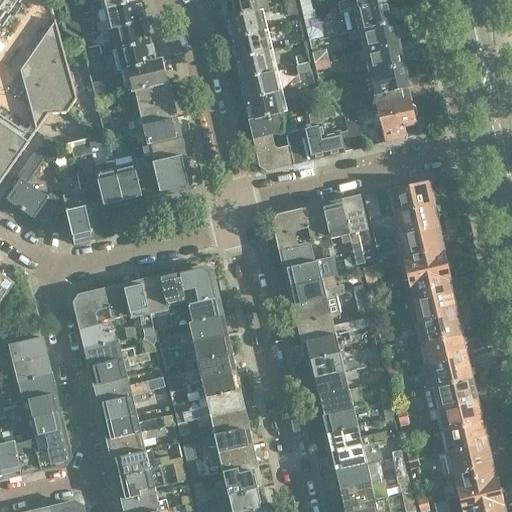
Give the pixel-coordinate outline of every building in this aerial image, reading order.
[(0,0),(0,184),(49,115),(67,113),(77,99),(49,0),(0,0)] [(76,11),(73,0),(63,0),(67,14),(76,11)] [(100,0),(87,3),(89,12),(103,10),(105,9),(140,1),(139,0),(100,0)] [(256,0),(222,0),(224,7),(222,10),(224,16),(227,18),(227,19),(259,12),(256,0)] [(310,0),(299,0),(304,21),(312,19),(315,19),(310,0)] [(348,0),(338,3),(340,11),(353,8),(387,1),(386,0),(348,0)] [(140,1),(105,9),(103,10),(105,20),(94,23),(97,33),(107,30),(110,30),(145,22),(142,12),(144,10),(143,4),(140,3),(140,1)] [(387,1),(353,8),(358,30),(392,22),(392,20),(393,18),(392,11),(389,10),(387,1)] [(297,14),(295,4),(286,6),(288,16),(297,14)] [(259,12),(227,19),(229,28),(227,30),(228,36),(231,38),(232,40),(264,32),(259,12)] [(77,15),(67,18),(70,26),(81,33),(77,15)] [(312,19),(304,21),(309,41),(323,37),(321,30),(314,27),(312,19)] [(145,22),(110,30),(107,30),(112,51),(115,50),(149,42),(147,33),(149,31),(147,24),(145,23),(145,22)] [(392,22),(358,30),(361,43),(344,46),(346,55),(359,52),(363,51),(397,43),(394,34),(396,31),(395,24),(392,24),(392,22)] [(264,32),(232,40),(233,48),(232,50),(233,57),(236,58),(236,60),(269,52),(264,32)] [(294,46),(304,44),(301,35),(292,37),(294,46)] [(149,42),(115,50),(112,51),(117,72),(126,70),(154,62),(152,54),(154,51),(152,45),(150,44),(149,42)] [(387,45),(363,51),(359,52),(361,63),(365,62),(368,72),(392,67),(402,64),(401,63),(403,60),(402,54),(399,53),(397,43),(387,45)] [(86,49),(88,57),(97,55),(99,54),(98,46),(86,49)] [(312,53),(314,63),(329,60),(327,50),(312,53)] [(269,52),(236,60),(238,68),(237,71),(238,77),(241,79),(241,80),(274,73),(269,52)] [(101,68),(97,55),(88,57),(91,70),(101,68)] [(300,67),(301,67),(312,65),(310,56),(298,58),(300,67)] [(329,60),(314,63),(316,71),(331,68),(329,60)] [(137,67),(126,70),(130,90),(167,81),(162,61),(154,63),(154,62),(137,67)] [(402,66),(402,64),(392,67),(368,72),(353,76),(369,103),(373,102),(372,107),(375,106),(409,98),(404,77),(407,74),(405,67),(402,66)] [(301,67),(300,67),(301,74),(313,71),(312,65),(301,67)] [(274,73),(241,80),(243,88),(241,91),(243,97),(245,99),(246,101),(279,93),(274,73)] [(103,81),(93,83),(97,97),(107,95),(103,81)] [(171,101),(167,81),(130,90),(121,92),(123,102),(136,99),(138,108),(171,101)] [(279,93),(246,101),(248,109),(246,111),(247,117),(250,119),(251,121),(280,114),(283,113),(279,93)] [(314,93),(303,96),(306,107),(317,104),(314,93)] [(409,98),(375,106),(385,142),(418,134),(414,116),(416,114),(414,106),(411,105),(409,98)] [(171,101),(138,108),(140,118),(132,120),(135,128),(135,129),(142,127),(176,119),(171,101)] [(317,108),(320,120),(336,116),(333,104),(317,108)] [(307,108),(308,115),(318,113),(316,106),(307,108)] [(343,114),(350,143),(351,143),(353,150),(363,147),(362,142),(355,112),(343,114)] [(319,120),(318,113),(308,115),(310,122),(319,120)] [(280,114),(251,121),(255,140),(272,136),(281,133),(283,130),(280,114)] [(109,116),(102,117),(106,136),(113,133),(109,116)] [(180,137),(176,119),(142,127),(147,145),(180,137)] [(286,138),(288,146),(292,164),(314,158),(310,138),(308,138),(306,130),(288,134),(286,138)] [(106,136),(107,142),(124,139),(122,132),(106,136)] [(334,133),(310,138),(314,158),(342,152),(337,133),(334,134),(334,133)] [(272,136),(255,140),(261,165),(268,170),(292,164),(288,146),(277,149),(275,146),(272,136)] [(184,156),(180,137),(147,145),(143,147),(145,158),(153,156),(153,160),(156,162),(155,163),(184,156)] [(96,138),(88,140),(90,148),(98,146),(96,138)] [(91,153),(88,140),(70,144),(73,158),(91,153)] [(50,212),(59,198),(50,192),(47,197),(28,183),(52,149),(33,154),(15,180),(18,182),(6,199),(50,230),(58,219),(55,216),(50,212)] [(96,175),(99,189),(103,202),(105,208),(124,204),(116,171),(115,167),(112,156),(104,159),(108,173),(96,175)] [(153,167),(152,167),(152,168),(154,170),(160,195),(187,189),(190,182),(184,156),(155,163),(153,167)] [(115,167),(116,171),(124,204),(142,199),(135,170),(134,167),(133,163),(115,167)] [(151,166),(135,170),(142,199),(160,195),(154,170),(152,168),(152,167),(151,166)] [(62,194),(67,217),(74,244),(93,239),(85,206),(82,192),(79,182),(71,183),(73,191),(62,194)] [(390,196),(388,196),(392,214),(414,209),(434,204),(431,190),(429,188),(427,182),(389,191),(390,196)] [(82,192),(85,206),(93,239),(111,235),(105,208),(103,202),(99,189),(82,192)] [(375,194),(364,197),(369,218),(380,216),(376,198),(375,194)] [(341,202),(340,202),(348,235),(350,243),(353,252),(356,263),(364,261),(357,233),(368,230),(361,202),(360,197),(341,202)] [(348,235),(340,202),(322,206),(329,236),(330,239),(340,237),(342,245),(350,243),(348,235)] [(414,209),(392,214),(395,227),(396,227),(399,236),(419,231),(438,226),(434,210),(435,208),(434,204),(414,209)] [(322,206),(303,211),(307,229),(310,241),(312,239),(313,240),(329,236),(322,206)] [(303,211),(278,217),(274,223),(280,251),(308,244),(310,241),(303,211)] [(419,231),(399,236),(403,254),(401,255),(401,258),(424,252),(443,248),(438,226),(419,231)] [(381,230),(372,232),(374,241),(383,239),(381,230)] [(383,239),(374,241),(376,249),(385,247),(383,239)] [(308,244),(280,251),(285,269),(314,262),(311,245),(308,244)] [(334,247),(324,250),(327,252),(336,257),(334,247)] [(424,252),(401,258),(401,259),(402,259),(407,279),(427,275),(448,270),(443,248),(424,252)] [(326,259),(330,258),(336,257),(327,252),(324,250),(326,259)] [(352,264),(356,263),(353,252),(344,258),(352,264)] [(326,259),(314,262),(285,269),(289,288),(322,280),(320,271),(332,268),(330,259),(330,258),(326,259)] [(204,267),(179,273),(184,291),(186,300),(185,301),(187,303),(190,305),(191,304),(217,297),(211,272),(204,267)] [(372,267),(363,269),(367,288),(377,286),(372,267)] [(427,275),(407,279),(409,289),(412,301),(432,297),(451,292),(449,281),(450,280),(448,270),(427,275)] [(0,273),(0,303),(14,283),(0,273)] [(184,291),(179,273),(159,278),(166,307),(167,311),(168,310),(169,314),(169,315),(181,312),(180,308),(184,307),(187,303),(185,301),(186,300),(184,291)] [(166,307),(159,278),(141,282),(149,319),(151,318),(159,317),(169,314),(168,310),(167,311),(166,307)] [(229,290),(226,280),(219,281),(221,292),(229,290)] [(322,280),(289,288),(293,306),(337,296),(343,294),(341,286),(324,289),(322,280)] [(141,282),(123,287),(129,316),(130,319),(140,317),(144,337),(155,341),(149,315),(141,282)] [(383,307),(377,286),(367,288),(373,309),(383,307)] [(123,287),(105,291),(112,321),(113,319),(114,319),(129,316),(123,287)] [(483,288),(475,290),(477,299),(485,297),(483,288)] [(363,289),(353,292),(358,310),(367,308),(363,289)] [(79,297),(75,304),(81,330),(110,323),(112,321),(105,291),(79,297)] [(432,297),(412,301),(417,323),(437,318),(454,314),(451,300),(453,297),(451,292),(432,297)] [(341,314),(337,296),(293,306),(298,324),(299,325),(332,317),(341,314)] [(188,307),(192,323),(222,316),(217,297),(191,304),(190,305),(188,307)] [(389,307),(374,310),(377,322),(392,319),(389,307)] [(437,318),(417,323),(422,344),(442,339),(461,334),(458,321),(455,319),(454,314),(437,318)] [(222,316),(192,323),(188,324),(191,333),(176,336),(179,345),(193,342),(226,334),(222,316)] [(349,332),(364,328),(363,321),(363,319),(334,326),(332,317),(299,325),(303,343),(349,332)] [(377,324),(379,332),(389,329),(388,321),(377,324)] [(110,323),(81,330),(86,350),(118,342),(118,340),(115,341),(111,325),(109,324),(110,323)] [(132,328),(123,330),(134,338),(132,328)] [(364,328),(349,332),(351,340),(360,338),(365,332),(364,328)] [(389,329),(379,332),(381,340),(391,337),(389,329)] [(125,340),(134,338),(123,330),(125,340)] [(155,343),(158,346),(164,340),(162,331),(153,333),(155,341),(155,343)] [(349,332),(303,343),(307,361),(340,353),(337,343),(351,340),(349,332)] [(226,334),(193,342),(179,345),(181,354),(195,351),(198,361),(231,353),(226,334)] [(442,339),(422,344),(427,366),(447,361),(464,356),(461,343),(463,341),(461,334),(442,339)] [(41,338),(8,346),(9,350),(11,356),(0,359),(0,366),(0,367),(13,365),(46,357),(41,338)] [(158,346),(159,350),(168,348),(166,339),(164,340),(158,346)] [(158,349),(141,341),(145,354),(147,354),(158,351),(158,349)] [(118,342),(86,350),(90,368),(123,360),(135,357),(133,348),(121,351),(118,342)] [(164,368),(171,366),(170,356),(168,348),(159,350),(164,368)] [(340,353),(307,361),(311,379),(348,371),(348,370),(363,367),(355,361),(346,363),(344,352),(340,353)] [(231,353),(198,361),(196,361),(199,370),(181,374),(167,377),(169,387),(201,380),(234,373),(230,354),(231,353)] [(123,360),(90,368),(94,386),(95,386),(127,379),(124,367),(149,361),(147,354),(145,354),(123,360)] [(423,367),(419,370),(423,386),(429,388),(432,388),(452,383),(472,378),(469,364),(466,363),(464,356),(447,361),(427,366),(423,367)] [(51,376),(46,357),(13,365),(9,366),(11,374),(15,372),(17,383),(51,376)] [(376,383),(384,381),(379,363),(371,365),(376,383)] [(389,367),(390,375),(400,372),(398,365),(389,367)] [(348,371),(311,379),(316,398),(348,390),(346,381),(354,379),(352,370),(348,371)] [(402,380),(400,372),(390,375),(392,382),(402,380)] [(239,391),(234,373),(201,380),(185,384),(188,393),(203,389),(206,398),(239,391)] [(51,376),(17,383),(20,393),(16,394),(18,402),(22,401),(55,393),(51,376)] [(128,378),(95,386),(99,405),(132,397),(148,393),(157,390),(164,388),(166,388),(164,380),(148,384),(147,381),(130,385),(128,378)] [(429,388),(425,390),(426,397),(429,411),(431,411),(437,410),(458,405),(475,401),(471,386),(473,384),(472,378),(452,383),(432,388),(429,388)] [(380,404),(389,402),(384,381),(376,383),(380,404)] [(164,388),(157,390),(159,399),(166,398),(164,388)] [(348,390),(316,398),(321,417),(365,407),(363,397),(352,400),(349,390),(348,390)] [(239,391),(206,398),(197,400),(200,409),(182,412),(185,422),(196,420),(210,416),(243,409),(239,391)] [(55,393),(22,401),(18,402),(19,408),(19,410),(24,409),(26,420),(60,412),(55,393)] [(150,399),(148,393),(132,397),(99,405),(104,422),(136,415),(134,403),(150,399)] [(437,410),(431,411),(433,421),(439,420),(442,431),(463,426),(482,422),(479,408),(476,407),(475,401),(458,405),(437,410)] [(19,408),(18,402),(4,405),(5,412),(19,408)] [(393,419),(389,402),(380,404),(384,421),(393,419)] [(365,407),(321,417),(325,435),(358,427),(356,418),(367,416),(365,407)] [(398,409),(400,418),(410,416),(408,407),(398,409)] [(243,409),(210,416),(196,420),(198,428),(212,425),(215,435),(247,428),(243,409)] [(60,412),(26,420),(30,419),(33,435),(36,436),(37,437),(64,431),(60,412)] [(185,422),(182,412),(174,414),(176,424),(185,422)] [(136,415),(104,422),(108,440),(160,428),(172,425),(170,415),(138,422),(136,415)] [(410,416),(400,418),(402,427),(412,424),(410,416)] [(18,422),(10,424),(21,431),(18,422)] [(463,426),(442,431),(447,453),(468,448),(485,444),(482,430),(483,428),(482,422),(463,426)] [(186,423),(177,425),(180,437),(189,435),(186,423)] [(10,424),(12,434),(21,431),(10,424)] [(358,427),(325,435),(329,453),(387,440),(386,431),(372,435),(360,437),(358,427)] [(160,428),(108,440),(112,459),(113,459),(145,451),(142,441),(161,436),(160,428)] [(215,435),(214,435),(216,445),(202,448),(204,457),(218,454),(252,446),(247,428),(215,435)] [(12,434),(14,441),(15,445),(22,474),(39,470),(36,452),(34,443),(33,442),(31,441),(30,437),(21,431),(12,434)] [(39,470),(66,464),(70,457),(64,431),(37,437),(36,436),(34,438),(33,442),(34,443),(36,452),(39,470)] [(0,465),(3,478),(22,474),(15,445),(14,441),(4,444),(2,433),(0,433),(0,465)] [(387,440),(329,453),(333,470),(366,463),(370,462),(368,453),(389,449),(387,440)] [(192,442),(182,444),(185,458),(196,455),(192,442)] [(444,454),(438,456),(443,476),(449,475),(449,476),(453,475),(473,470),(492,466),(489,452),(487,451),(485,444),(468,448),(447,453),(444,454)] [(252,446),(218,454),(204,457),(206,466),(220,463),(222,472),(239,468),(240,472),(257,469),(252,446)] [(401,449),(391,452),(393,458),(402,455),(401,449)] [(162,467),(160,459),(153,460),(152,450),(145,451),(113,459),(117,477),(150,469),(161,467),(162,467)] [(408,453),(410,462),(419,459),(417,451),(408,453)] [(170,456),(160,459),(162,467),(174,465),(182,463),(180,457),(171,459),(170,456)] [(419,459),(410,462),(411,470),(421,468),(419,459)] [(193,460),(186,461),(190,479),(198,478),(193,460)] [(178,483),(186,481),(182,463),(174,465),(178,483)] [(366,463),(333,470),(338,490),(382,480),(381,473),(381,471),(369,474),(366,463)] [(473,470),(453,475),(455,486),(456,486),(458,496),(499,487),(494,468),(493,468),(492,466),(473,470)] [(150,469),(117,477),(123,500),(135,497),(134,493),(154,488),(166,485),(162,467),(150,469)] [(239,468),(222,472),(226,488),(212,491),(206,492),(207,500),(228,495),(261,487),(257,469),(240,472),(239,468)] [(381,473),(382,480),(391,478),(389,471),(381,473)] [(402,494),(411,492),(406,474),(396,477),(398,485),(400,485),(402,494)] [(382,480),(338,490),(342,508),(341,508),(386,498),(382,480)] [(192,484),(196,502),(207,500),(206,492),(203,482),(192,484)] [(241,511),(266,507),(261,487),(228,495),(224,496),(226,505),(230,504),(231,511),(241,511)] [(458,496),(448,499),(451,511),(489,511),(504,508),(499,487),(458,496)] [(135,497),(123,500),(125,511),(157,511),(170,509),(168,500),(158,503),(154,488),(134,493),(135,497)] [(406,511),(409,511),(415,510),(411,492),(402,494),(406,511)] [(182,506),(192,503),(190,495),(180,498),(182,506)] [(419,498),(420,505),(430,503),(428,496),(419,498)] [(389,511),(386,498),(341,508),(342,511),(389,511)] [(74,503),(50,509),(50,511),(82,511),(82,507),(74,503)] [(182,506),(179,506),(180,511),(193,511),(192,503),(182,506)] [(197,505),(198,511),(207,511),(205,503),(197,505)] [(430,503),(420,505),(421,511),(427,511),(432,511),(430,503)]
